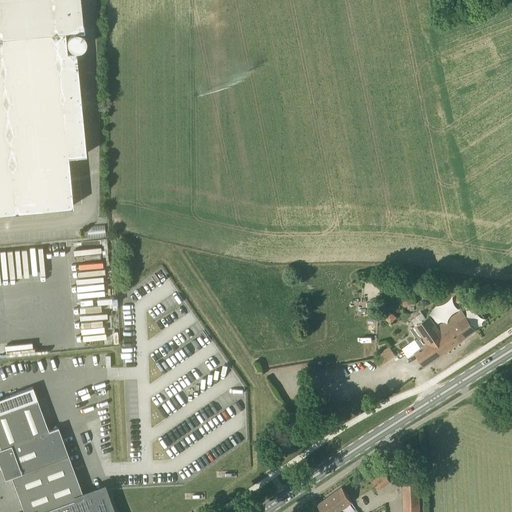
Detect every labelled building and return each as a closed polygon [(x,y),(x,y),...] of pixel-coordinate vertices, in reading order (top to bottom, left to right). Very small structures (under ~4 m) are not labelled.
[(0,0),(0,212),(73,206),(68,156),(86,154),(76,51),(67,52),(65,31),(84,29),(80,0),(0,0)] [(415,305),(413,288),(402,289),(403,306),(415,305)] [(436,304),(460,303),(459,293),(435,295),(436,304)] [(424,367),(467,336),(476,330),(466,315),(461,309),(457,312),(438,326),(430,315),(426,318),(422,311),(411,319),(415,326),(411,329),(417,338),(403,348),(409,357),(414,353),(424,367)] [(378,367),(390,359),(395,355),(390,347),(373,358),(378,367)] [(10,395),(14,407),(0,412),(0,446),(1,448),(0,447),(0,464),(5,478),(11,476),(24,511),(110,511),(102,488),(83,495),(58,427),(48,430),(37,399),(32,386),(10,395)] [(378,490),(390,483),(384,473),(373,480),(378,490)] [(403,511),(419,511),(419,480),(402,482),(403,511)] [(341,511),(340,510),(352,502),(342,487),(317,504),(322,511),(341,511)]
